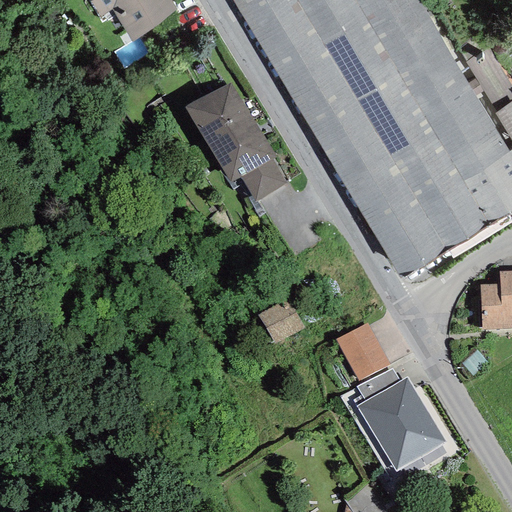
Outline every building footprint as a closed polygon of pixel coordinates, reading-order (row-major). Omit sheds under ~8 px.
[(111,11),(131,42),(154,28),(176,11),(169,0),(90,0),(101,17),(111,11)] [(511,149),(508,153),(474,96),(467,84),(417,0),(232,0),(399,279),(511,211),(511,149)] [(467,84),(474,96),(483,91),(496,112),(511,101),(511,100),(511,86),(488,49),(465,62),(475,79),(467,84)] [(273,159),(276,157),(229,83),(184,107),(230,183),(240,177),(255,202),(286,184),(273,159)] [(511,101),(496,112),(494,113),(511,142),(511,141),(511,101)] [(479,285),(481,330),(511,328),(511,271),(499,272),(500,283),(479,285)] [(258,314),(275,344),(305,327),(286,299),(258,314)] [(389,364),(366,323),(335,339),(358,381),(389,364)] [(364,401),(356,406),(396,471),(445,441),(406,377),(399,382),(391,369),(356,387),(364,401)]
